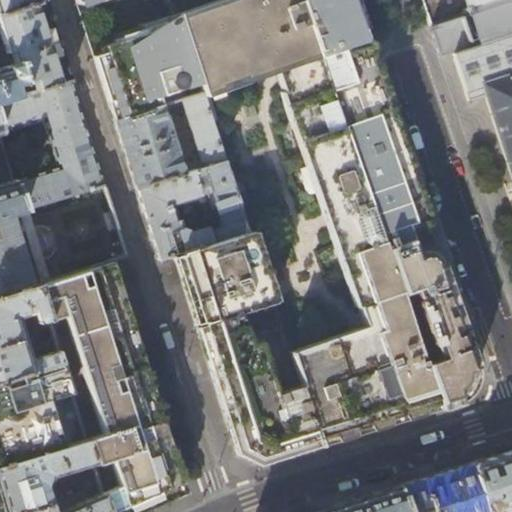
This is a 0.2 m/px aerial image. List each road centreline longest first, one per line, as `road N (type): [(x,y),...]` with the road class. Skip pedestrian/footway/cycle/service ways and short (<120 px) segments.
road 1 (residential): [(410,61),(511,370)]
road 2 (residential): [(217,511),(511,418)]
